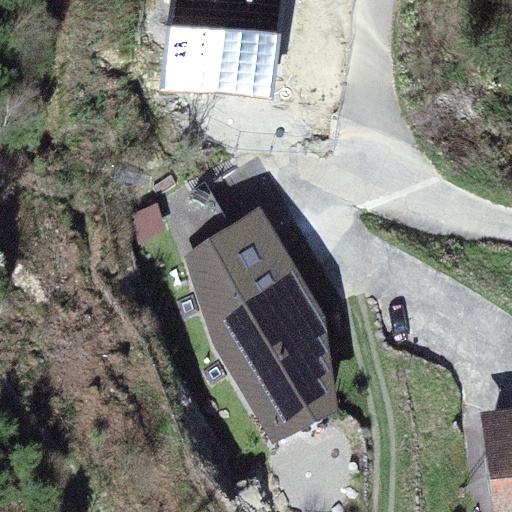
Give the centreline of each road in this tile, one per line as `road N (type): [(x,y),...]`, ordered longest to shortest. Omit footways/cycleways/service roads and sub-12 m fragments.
road 1 (track): [(383,511),(383,428),(351,265)]
road 2 (track): [(0,391),(82,511)]
